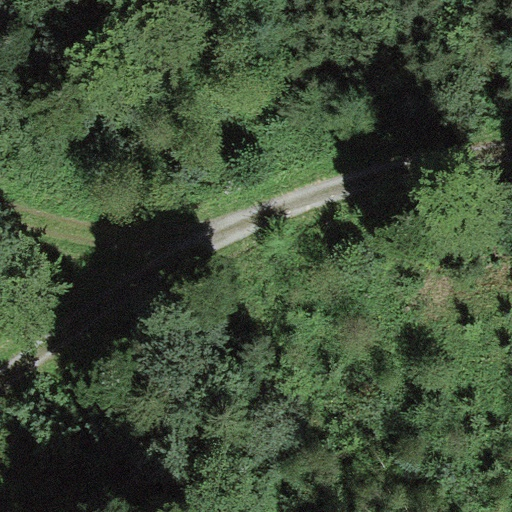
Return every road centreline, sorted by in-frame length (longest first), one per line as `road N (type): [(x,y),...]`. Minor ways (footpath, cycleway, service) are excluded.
road 1 (track): [(511,145),(479,149),(179,251),(0,379)]
road 2 (track): [(179,251),(0,218)]
